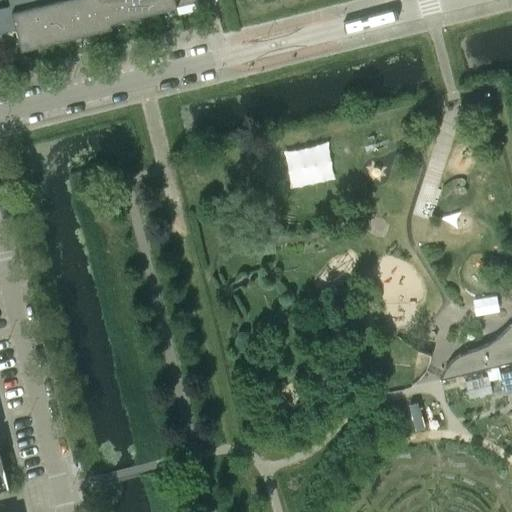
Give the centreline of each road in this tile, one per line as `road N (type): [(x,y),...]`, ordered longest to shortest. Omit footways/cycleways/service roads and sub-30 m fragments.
road 1 (tertiary): [(65,511),(0,247)]
road 2 (residential): [(220,58),(458,0)]
road 3 (residential): [(220,58),(0,117)]
